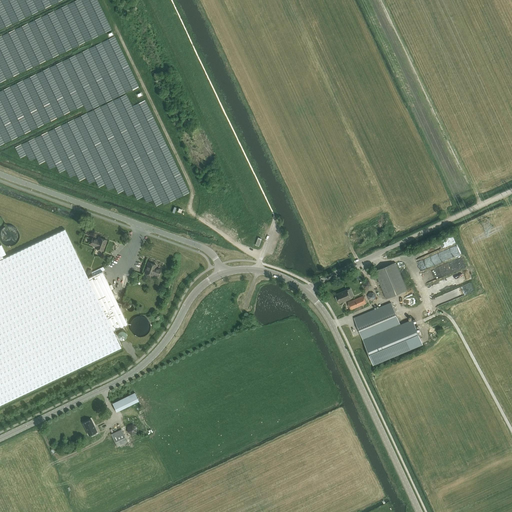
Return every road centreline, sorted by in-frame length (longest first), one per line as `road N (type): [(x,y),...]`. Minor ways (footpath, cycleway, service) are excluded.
road 1 (unclassified): [(0,439),(135,370),(200,287),(221,274)]
road 2 (tertiary): [(419,511),(325,314),(306,291)]
road 3 (tertiary): [(221,274),(194,245),(0,175)]
road 4 (unclassified): [(306,291),(511,191)]
